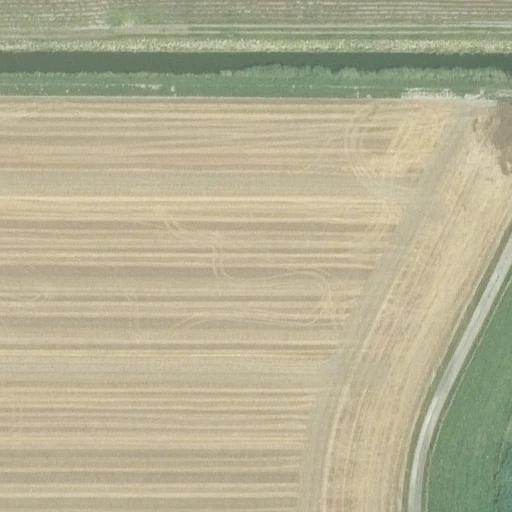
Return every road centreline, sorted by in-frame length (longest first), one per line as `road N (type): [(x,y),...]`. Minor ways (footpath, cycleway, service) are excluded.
road 1 (unknown): [(118,44),(511,40)]
road 2 (residential): [(511,248),(434,412),(414,511)]
